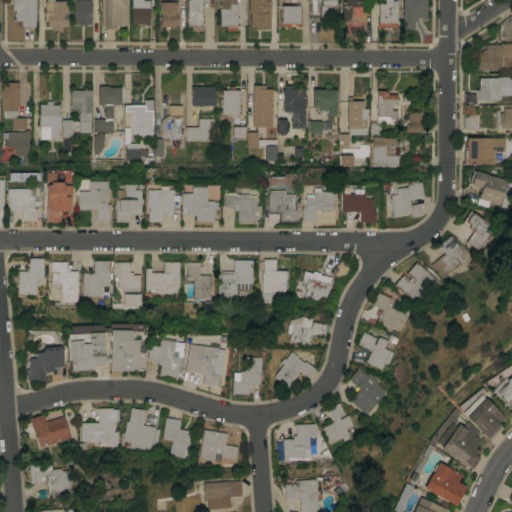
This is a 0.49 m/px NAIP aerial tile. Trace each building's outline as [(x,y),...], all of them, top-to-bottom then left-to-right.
[(34,0),(34,26),(21,26),(21,20),(14,20),(14,10),(11,10),(11,0),(34,0)] [(53,0),(53,1),(66,0),(66,26),(61,26),(61,30),(51,30),(51,27),(46,27),(46,20),(44,20),(44,1),(46,1),(46,0),(53,0)] [(90,0),(90,25),(72,25),(72,3),(69,3),(69,0),(90,0)] [(127,0),(127,23),(125,23),(125,24),(119,24),(119,26),(115,25),(114,28),(103,28),(103,26),(100,26),(100,0),(127,0)] [(130,0),(148,0),(148,23),(143,23),(143,26),(136,26),(136,23),(131,23),(130,0)] [(187,0),(201,0),(201,26),(201,31),(190,31),(190,25),(187,25),(187,0)] [(236,30),(226,30),(226,26),(219,26),(218,0),(234,0),(234,3),(236,3),(236,30)] [(248,0),(269,0),(269,27),(261,27),(261,29),(255,29),(255,27),(249,27),(249,13),(248,13),(248,0)] [(336,0),(336,23),(325,23),(325,17),(319,17),(319,5),(321,5),(321,0),(336,0)] [(362,0),(362,7),(364,7),(364,12),(365,12),(365,33),(341,33),(341,4),(344,4),(344,0),(362,0)] [(396,0),(396,23),(397,23),(397,27),(388,27),(388,26),(383,26),(383,27),(377,27),(377,23),(377,3),(384,3),(384,0),(396,0)] [(412,28),(410,28),(404,28),(401,28),(401,0),(425,0),(425,14),(426,15),(426,16),(425,18),(423,19),(422,19),(421,18),(421,17),(415,17),(413,19),(412,28)] [(176,26),(159,26),(159,2),(176,2),(176,26)] [(299,5),(299,24),(294,24),(294,23),(289,23),(289,27),(280,27),(280,5),(299,5)] [(476,52),(481,52),(481,49),(484,49),(484,44),(499,44),(499,42),(511,42),(511,56),(500,56),(500,70),(476,70),(476,52)] [(474,99),(474,90),(477,90),(477,84),(478,84),(478,77),(501,77),(501,86),(499,86),(499,99),(474,99)] [(0,82),(18,82),(18,106),(16,106),(16,117),(25,117),(25,129),(10,129),(10,117),(2,117),(2,110),(0,110),(0,82)] [(120,104),(112,104),(111,132),(104,132),(104,131),(93,131),(93,119),(103,119),(103,105),(100,105),(100,104),(97,104),(97,87),(98,87),(98,85),(108,86),(108,87),(120,87),(120,104)] [(196,105),(196,106),(193,106),(193,105),(190,105),(190,86),(198,86),(198,85),(202,85),(202,86),(213,86),(213,105),(196,105)] [(221,90),(228,90),(228,86),(233,85),(233,90),(238,90),(238,114),(221,114),(221,90)] [(271,126),(252,126),(252,85),(264,85),(264,88),(271,88),(271,126)] [(283,88),(283,85),(289,85),(290,88),(304,88),(304,95),(305,95),(305,107),(304,107),(304,128),(291,128),(291,119),(290,114),(291,114),(291,113),(288,113),(288,112),(283,112),(283,88)] [(336,115),(326,115),(326,110),(318,110),(318,107),(312,107),(312,89),(336,89),(336,115)] [(91,90),(91,112),(90,112),(90,132),(72,132),(72,136),(70,136),(70,155),(62,155),(62,136),(61,136),(61,119),(71,119),(71,121),(78,121),(78,112),(69,112),(69,90),(91,90)] [(396,94),(396,104),(391,104),(391,110),(396,110),(396,119),(389,119),(389,116),(387,116),(387,118),(382,118),(382,116),(376,116),(376,90),(384,90),(384,91),(386,91),(386,92),(387,94),(388,94),(396,94)] [(143,105),(143,99),(151,99),(151,136),(136,137),(136,133),(131,134),(130,111),(123,111),(123,105),(143,105)] [(354,135),(354,134),(348,134),(348,146),(338,146),(337,134),(348,133),(347,128),(346,101),(364,100),(364,108),(366,108),(367,124),(365,124),(366,134),(354,135)] [(58,113),(59,113),(59,122),(58,122),(58,131),(57,131),(57,138),(50,138),(50,130),(49,130),(49,125),(38,125),(38,104),(45,104),(45,101),(51,101),(51,104),(58,104),(58,113)] [(167,105),(181,105),(181,118),(180,118),(180,128),(182,128),(182,131),(180,131),(180,138),(167,138),(167,137),(159,137),(159,122),(160,119),(162,118),(167,115),(167,105)] [(511,108),(511,129),(509,130),(509,129),(498,129),(498,115),(502,115),(502,109),(511,108)] [(421,112),(422,132),(407,132),(407,131),(405,131),(405,126),(407,125),(407,120),(405,120),(405,115),(407,115),(407,112),(421,112)] [(477,116),(477,128),(463,129),(463,116),(477,116)] [(184,139),(184,126),(197,127),(197,118),(212,118),(212,128),(211,128),(211,140),(184,139)] [(283,120),(275,120),(275,133),(284,133),(283,120)] [(308,120),(320,120),(320,133),(308,133),(308,120)] [(244,126),(244,138),(232,138),(232,126),(244,126)] [(257,147),(246,147),(245,132),(257,132),(257,147)] [(92,152),(92,135),(96,135),(96,133),(103,133),(103,137),(102,137),(102,146),(99,152),(92,152)] [(13,156),(12,136),(17,135),(17,137),(28,136),(28,146),(27,146),(28,155),(13,156)] [(371,159),(368,159),(368,146),(371,146),(371,140),(372,140),(372,136),(381,136),(381,137),(395,137),(395,152),(389,152),(389,155),(397,155),(397,165),(384,165),(384,166),(371,166),(371,159)] [(504,137),(503,152),(493,152),(493,164),(466,164),(466,163),(463,163),(463,149),(465,149),(465,137),(504,137)] [(161,155),(153,155),(153,138),(162,138),(161,155)] [(365,148),(339,147),(338,165),(365,165),(365,148)] [(139,148),(139,161),(138,161),(138,163),(125,163),(125,161),(124,161),(125,148),(139,148)] [(479,198),(479,197),(478,197),(481,187),(470,184),(470,183),(469,183),(472,171),(474,171),(474,170),(487,173),(487,174),(506,179),(506,183),(507,183),(506,189),(508,190),(507,195),(503,193),(500,204),(479,198)] [(6,181),(35,182),(36,173),(7,172),(6,181)] [(266,175),(272,175),(272,176),(283,176),(283,173),(295,173),(295,175),(300,175),(300,183),(293,183),(293,209),(297,209),(297,220),(294,220),(294,221),(278,221),(278,213),(274,213),(274,223),(262,223),(262,213),(266,213),(266,211),(266,175)] [(94,209),(77,209),(77,191),(87,191),(87,181),(106,180),(106,199),(105,199),(105,204),(109,204),(109,207),(108,207),(108,221),(94,221),(94,209)] [(389,195),(396,194),(395,188),(406,186),(406,184),(408,183),(408,181),(416,180),(416,182),(419,181),(422,197),(408,199),(409,204),(420,202),(422,215),(411,217),(410,213),(392,216),(389,195)] [(71,211),(63,211),(63,213),(59,212),(58,222),(44,221),(45,184),(49,184),(50,181),(61,181),(61,184),(63,184),(63,185),(71,185),(71,211)] [(114,222),(114,200),(115,189),(122,189),(122,184),(133,184),(133,189),(139,190),(139,212),(127,212),(127,222),(114,222)] [(179,193),(191,193),(191,185),(205,185),(205,200),(212,200),(212,201),(218,201),(218,207),(212,207),(212,221),(194,221),(194,215),(179,215),(179,193)] [(332,209),(317,210),(317,212),(314,212),(314,221),(300,221),(300,208),(303,207),(303,194),(311,194),(311,187),(318,187),(318,192),(331,192),(332,209)] [(28,188),(28,195),(33,195),(33,208),(35,208),(35,220),(20,220),(20,210),(5,210),(6,188),(28,188)] [(171,213),(160,212),(160,222),(147,221),(147,219),(142,219),(142,215),(147,216),(147,210),(154,210),(154,208),(151,208),(151,200),(154,200),(154,189),(171,189),(171,213)] [(340,193),(352,193),(352,189),(361,189),(361,193),(363,193),(362,198),(371,198),(371,209),(374,209),(374,222),(359,222),(359,211),(340,211),(340,193)] [(221,193),(234,193),(234,194),(247,194),(247,196),(255,196),(254,210),(253,210),(253,222),(236,222),(236,210),(232,210),(232,207),(221,207),(221,193)] [(469,210),(483,220),(485,217),(496,225),(479,250),(465,241),(473,231),(461,223),(469,210)] [(441,279),(430,265),(444,253),(437,245),(449,235),(454,242),(455,241),(463,252),(459,255),(463,260),(441,279)] [(42,277),(34,277),(34,294),(30,294),(30,295),(27,295),(27,294),(17,294),(17,271),(25,271),(25,258),(42,258),(42,277)] [(339,258),(350,266),(340,280),(329,272),(339,258)] [(285,294),(270,294),(270,302),(257,302),(257,293),(261,293),(261,272),(262,272),(262,259),(275,259),(275,270),(285,270),(285,294)] [(107,260),(107,285),(100,285),(100,295),(82,295),(81,273),(93,272),(93,260),(107,260)] [(77,302),(60,302),(60,282),(58,282),(58,286),(49,286),(49,281),(50,281),(50,261),(65,261),(65,271),(77,271),(77,302)] [(128,262),(128,272),(132,272),(132,274),(139,275),(139,293),(140,293),(140,306),(138,306),(137,310),(128,310),(128,306),(122,306),(123,296),(122,296),(122,287),(120,287),(118,286),(116,284),(116,280),(114,280),(114,276),(115,261),(128,262)] [(178,294),(155,293),(155,291),(149,291),(149,289),(147,289),(147,291),(144,291),(144,267),(150,267),(150,272),(163,272),(163,261),(178,261),(178,294)] [(231,270),(231,261),(251,261),(251,282),(236,282),(235,300),(220,300),(220,270),(231,270)] [(192,276),(185,276),(185,262),(198,262),(198,274),(210,275),(210,297),(204,297),(204,300),(194,300),(194,297),(192,297),(192,276)] [(393,284),(402,274),(408,279),(410,277),(405,273),(415,262),(436,280),(416,302),(405,293),(403,293),(393,284)] [(305,289),(306,289),(307,284),(300,282),(303,270),(312,273),(312,271),(319,273),(319,274),(330,277),(325,298),(321,297),(321,299),(303,298),(305,289)] [(403,304),(400,311),(405,314),(397,333),(399,333),(398,335),(378,326),(380,321),(377,320),(382,310),(371,304),(377,292),(403,304)] [(302,316),(302,317),(311,318),(310,321),(317,322),(319,314),(324,314),(323,323),(324,323),(323,336),(310,334),(309,344),(288,342),(289,333),(285,333),(286,324),(287,324),(288,320),(301,316),(302,316)] [(109,329),(130,330),(130,339),(137,339),(137,340),(144,340),(144,358),(142,358),(142,370),(109,370),(109,329)] [(105,365),(92,366),(92,369),(70,371),(68,340),(81,339),(81,343),(89,343),(88,333),(102,332),(105,365)] [(370,350),(356,344),(362,332),(375,338),(372,343),(374,344),(378,336),(386,340),(389,334),(397,338),(395,344),(390,342),(386,341),(383,347),(391,351),(390,355),(387,354),(381,369),(365,361),(370,350)] [(159,364),(155,364),(156,361),(145,359),(147,344),(157,346),(158,339),(160,339),(160,337),(173,339),(173,341),(182,342),(182,345),(181,352),(182,353),(178,376),(175,376),(175,377),(157,375),(159,364)] [(187,343),(217,347),(215,363),(214,372),(218,373),(216,386),(201,384),(202,374),(198,373),(198,372),(183,370),(187,343)] [(29,380),(27,358),(33,358),(33,352),(41,351),(41,350),(43,350),(43,347),(59,346),(59,348),(60,348),(61,349),(62,349),(64,362),(65,362),(65,365),(51,366),(52,371),(51,371),(51,374),(45,374),(46,378),(29,380)] [(303,362),(304,361),(315,369),(308,378),(298,371),(287,386),(272,376),(281,364),(279,362),(282,358),(284,359),(290,351),(297,356),(296,357),(303,362)] [(259,384),(247,383),(247,394),(230,394),(230,381),(231,381),(232,372),(238,372),(238,371),(243,371),(244,356),(260,357),(259,384)] [(359,388),(347,379),(356,367),(366,375),(368,373),(378,381),(376,383),(385,390),(366,414),(349,400),(359,388)] [(511,409),(496,393),(507,381),(505,380),(511,373),(511,409)] [(504,417),(498,423),(501,426),(489,439),(488,437),(487,438),(466,417),(466,416),(462,412),(479,394),(484,398),(484,397),(504,417)] [(322,427),(333,421),(326,408),(338,402),(344,414),(339,417),(339,418),(347,414),(352,424),(345,428),(350,437),(344,440),(342,437),(330,443),(322,427)] [(97,422),(97,408),(111,407),(111,409),(118,409),(118,412),(114,412),(114,420),(112,420),(113,431),(116,431),(116,446),(109,446),(109,444),(105,444),(105,440),(80,440),(80,422),(97,422)] [(125,420),(127,421),(129,407),(144,410),(141,424),(154,426),(150,451),(128,447),(129,441),(122,440),(125,420)] [(42,414),(44,421),(63,416),(69,438),(38,447),(33,429),(32,430),(28,418),(42,414)] [(164,417),(179,419),(178,428),(189,430),(185,457),(168,455),(170,440),(161,438),(164,417)] [(440,450),(442,448),(440,447),(441,446),(435,442),(449,422),(455,426),(457,423),(480,439),(474,447),(479,450),(476,455),(478,456),(477,458),(478,458),(472,467),(472,466),(470,469),(465,465),(463,467),(440,450)] [(282,439),(285,439),(285,436),(295,436),(295,424),(309,423),(309,435),(308,436),(309,448),(308,448),(308,455),(303,455),(303,460),(296,460),(283,460),(282,439)] [(202,429),(226,433),(224,444),(236,447),(234,459),(220,457),(219,461),(198,458),(202,429)] [(28,463),(38,462),(38,464),(50,463),(50,469),(60,468),(60,470),(71,470),(72,483),(69,484),(70,490),(47,492),(46,485),(43,485),(43,482),(29,483),(28,463)] [(422,488),(430,472),(431,473),(433,470),(431,470),(435,463),(436,464),(438,462),(460,474),(457,481),(465,486),(455,505),(422,488)] [(315,478),(317,511),(299,511),(298,498),(284,499),(283,484),(294,483),(293,480),(315,478)] [(239,480),(240,495),(228,496),(229,507),(207,509),(206,501),(203,501),(202,482),(239,480)] [(446,509),(444,511),(411,511),(419,496),(446,509)]
